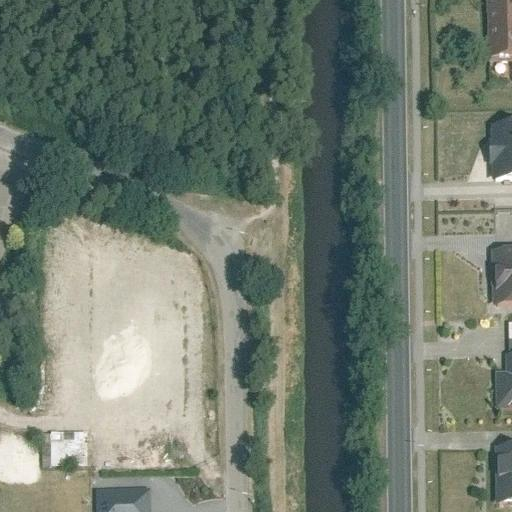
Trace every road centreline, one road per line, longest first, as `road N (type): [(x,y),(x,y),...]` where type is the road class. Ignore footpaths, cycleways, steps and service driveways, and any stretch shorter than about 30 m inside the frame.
road 1 (residential): [(0,127),(172,200),(222,242),(239,317),(239,511)]
road 2 (tertiary): [(388,0),(396,511)]
